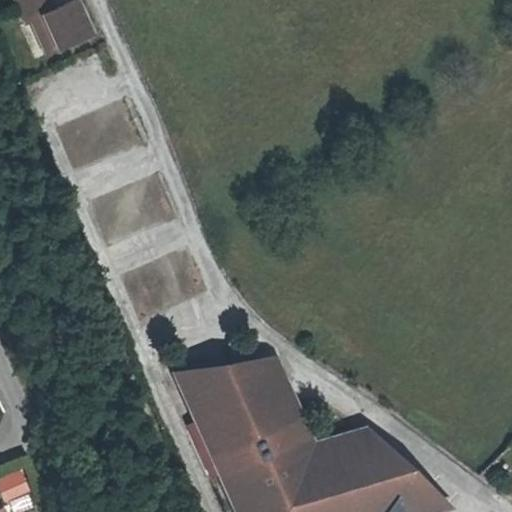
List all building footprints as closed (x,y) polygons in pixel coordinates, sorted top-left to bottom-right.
[(14,0),(25,24),(30,22),(44,54),(90,34),(76,1),(54,10),(50,0),(14,0)] [(369,511),(348,434),(301,447),(262,356),(236,367),(233,360),(170,369),(226,500),(230,501),(230,507),(231,511),(369,511)] [(375,441),(364,430),(360,431),(365,443),(375,441)] [(365,443),(360,431),(348,434),(369,511),(405,511),(424,507),(438,503),(407,472),(401,474),(390,462),(396,461),(375,441),(365,443)] [(24,471),(0,475),(0,497),(1,500),(29,494),(24,471)]
